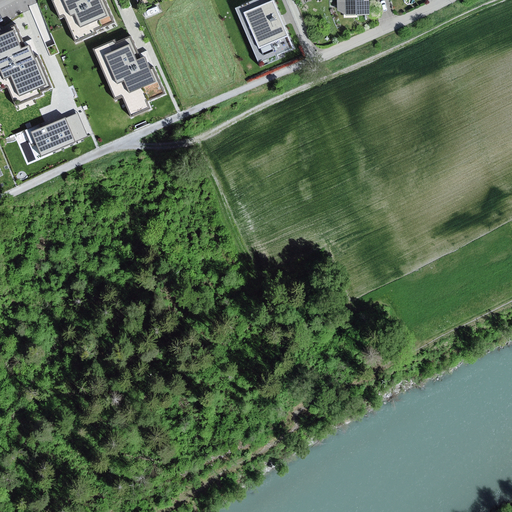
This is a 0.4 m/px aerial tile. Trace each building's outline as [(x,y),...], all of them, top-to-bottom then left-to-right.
[(65,16),(77,43),(98,34),(97,31),(115,23),(105,0),(54,0),(53,0),(61,18),(65,16)] [(128,0),(118,0),(123,10),(131,6),(128,0)] [(295,49),(275,0),(254,0),(235,8),(260,70),(284,61),(281,55),(295,49)] [(336,0),(337,11),(346,14),(346,17),(370,16),(369,0),(336,0)] [(41,92),(52,88),(31,39),(24,42),(16,24),(0,31),(0,30),(0,89),(0,90),(7,88),(15,106),(42,95),(41,92)] [(115,41),(95,50),(116,100),(123,97),(132,117),(151,109),(148,102),(166,95),(147,51),(139,55),(132,37),(116,44),(115,41)] [(41,157),(88,137),(78,113),(45,126),(44,122),(25,130),(31,145),(35,143),(41,157)]
